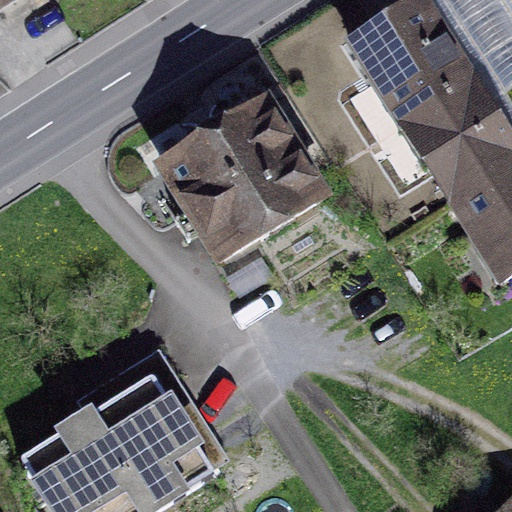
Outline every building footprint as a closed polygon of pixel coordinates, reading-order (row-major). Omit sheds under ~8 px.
[(425,0),(419,0),(354,42),(404,120),(474,76),(425,0)] [(511,135),(474,76),(404,120),(454,199),(511,161),(511,135)] [(268,103),(168,162),(221,252),(321,192),(268,103)] [(511,161),(454,199),(504,277),(511,272),(511,161)] [(50,511),(171,511),(235,472),(160,353),(84,401),(94,417),(20,466),(50,511)]
